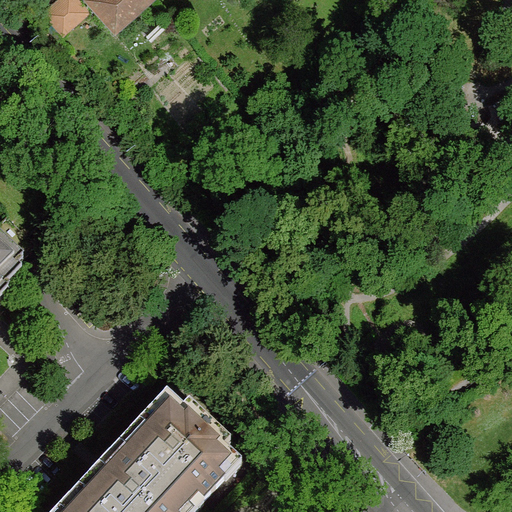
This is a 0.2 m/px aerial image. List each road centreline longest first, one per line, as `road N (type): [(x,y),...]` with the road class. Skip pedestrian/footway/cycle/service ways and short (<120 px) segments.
road 1 (tertiary): [(204,271),(404,511)]
road 2 (tertiary): [(0,42),(204,271)]
road 3 (residential): [(204,271),(0,479)]
